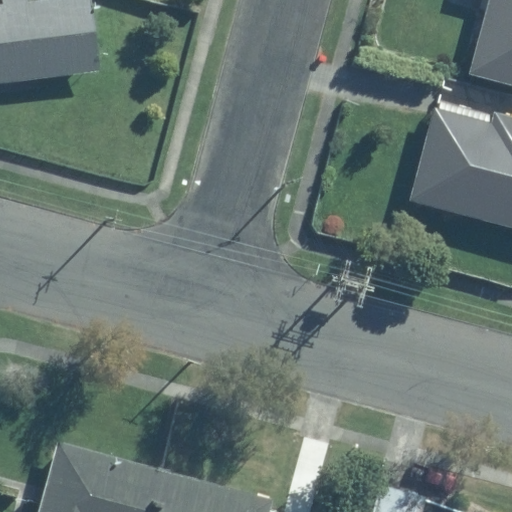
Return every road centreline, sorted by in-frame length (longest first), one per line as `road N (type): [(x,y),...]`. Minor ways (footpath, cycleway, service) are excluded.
road 1 (residential): [(212,303),(293,0)]
road 2 (residential): [(212,303),(511,388)]
road 3 (residential): [(0,250),(212,303)]
